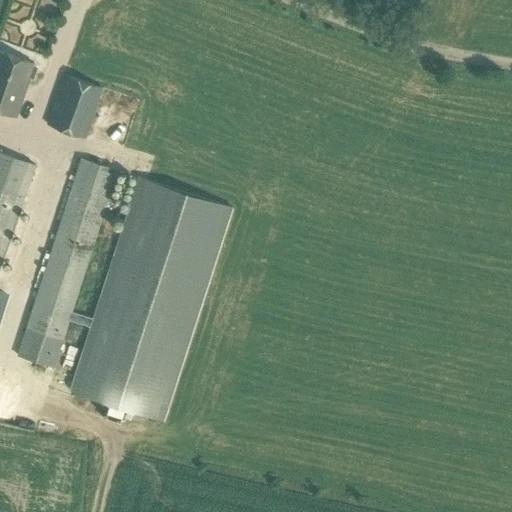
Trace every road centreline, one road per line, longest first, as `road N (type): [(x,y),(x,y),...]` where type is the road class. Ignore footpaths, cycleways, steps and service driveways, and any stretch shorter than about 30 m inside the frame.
road 1 (track): [(511,66),(408,45),(289,0)]
road 2 (unknown): [(76,0),(27,137)]
